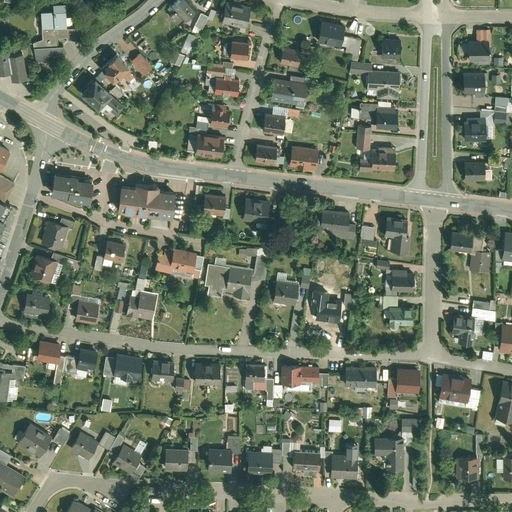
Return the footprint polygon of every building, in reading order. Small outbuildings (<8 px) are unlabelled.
[(194,9),(186,0),(172,0),(168,4),(173,10),(167,15),(175,25),(194,9)] [(245,27),(249,6),(223,1),(219,22),(245,27)] [(83,26),(65,26),(64,2),(54,2),(54,9),(41,9),(42,43),(32,47),(36,61),(49,61),(49,54),(62,54),(62,45),(57,45),(57,37),(64,36),(65,44),(84,43),(83,26)] [(211,21),(215,11),(209,9),(206,16),(205,19),(211,21)] [(206,16),(198,12),(192,25),(200,29),(206,16)] [(320,19),(316,41),(338,45),(339,41),(343,24),(320,19)] [(474,29),(474,40),(487,41),(488,29),(474,29)] [(347,36),(346,42),(345,46),(343,52),(350,54),(353,38),(347,36)] [(397,59),(398,37),(381,36),(380,58),(397,59)] [(356,54),(359,39),(353,38),(350,54),(349,60),(355,61),(356,54)] [(230,40),(230,41),(226,41),(223,42),(222,44),(221,51),(222,54),(224,55),(228,56),(228,58),(246,60),(248,42),(230,40)] [(467,40),(466,61),(487,62),(487,41),(474,40),(467,40)] [(298,49),(298,51),(312,53),(313,46),(307,45),(299,44),(298,49)] [(280,46),(278,63),(296,65),(298,51),(298,49),(280,46)] [(7,49),(0,50),(0,72),(8,72),(9,80),(25,78),(21,51),(7,53),(7,49)] [(183,55),(172,50),(167,62),(178,66),(183,55)] [(128,69),(114,53),(105,61),(107,64),(100,70),(111,83),(128,69)] [(150,67),(138,53),(129,61),(141,75),(150,67)] [(355,61),(349,60),(348,60),(347,72),(366,74),(366,71),(369,71),(370,69),(370,63),(355,61)] [(215,63),(207,64),(207,65),(205,65),(204,73),(214,74),(214,76),(232,78),(233,70),(231,69),(231,63),(220,63),(220,68),(215,67),(215,63)] [(366,74),(365,88),(375,89),(375,98),(395,99),(396,90),(398,71),(370,69),(369,71),(366,71),(366,74)] [(482,96),(482,71),(462,70),(461,92),(473,92),(472,96),(482,96)] [(211,92),(235,96),(238,79),(232,78),(214,76),(211,92)] [(499,76),(490,76),(490,84),(498,84),(499,76)] [(108,91),(92,77),(77,94),(95,110),(103,101),(109,94),(110,94),(108,91)] [(269,100),(290,104),(291,97),(302,99),(305,83),(301,83),(288,80),(273,77),(269,100)] [(109,94),(116,101),(122,94),(113,86),(108,91),(110,94),(109,94)] [(118,115),(115,112),(121,106),(116,101),(109,94),(103,101),(111,109),(108,112),(115,118),(118,115)] [(505,98),(495,98),(495,105),(505,106),(505,98)] [(209,103),(208,124),(226,125),(227,107),(224,107),(224,104),(209,103)] [(358,118),(375,118),(375,107),(375,105),(376,105),(376,103),(362,103),(358,103),(358,108),(358,117),(358,118)] [(271,105),(270,113),(283,115),(284,116),(286,108),(271,105)] [(394,128),(395,107),(389,107),(375,107),(375,118),(374,127),(394,128)] [(358,117),(358,108),(350,108),(350,117),(358,117)] [(478,118),(484,118),(484,123),(492,124),(493,112),(485,111),(478,111),(478,118)] [(263,112),(260,131),(280,134),(283,115),(270,113),(263,112)] [(493,112),(492,124),(504,124),(505,113),(493,112)] [(462,121),(462,141),(484,141),(484,123),(484,118),(478,118),(465,118),(465,121),(462,121)] [(187,133),(196,134),(196,131),(197,131),(197,128),(205,129),(206,123),(195,122),(194,128),(187,127),(187,133)] [(367,150),(369,127),(356,125),(354,148),(367,150)] [(194,154),(219,156),(221,134),(197,131),(196,131),(196,134),(194,154)] [(154,153),(155,142),(146,141),(145,152),(154,153)] [(255,142),(252,161),(272,163),(274,147),(274,145),(255,142)] [(0,166),(9,151),(0,145),(0,166)] [(314,170),(316,148),(290,145),(287,167),(294,168),(294,170),(305,171),(306,169),(314,170)] [(376,148),(371,148),(370,164),(369,169),(391,170),(393,147),(376,146),(376,148)] [(278,148),(274,147),(272,163),(281,164),(282,158),(277,157),(278,148)] [(485,160),(465,160),(464,179),(484,180),(485,160)] [(0,173),(0,195),(4,198),(13,181),(0,173)] [(75,176),(51,173),(48,194),(65,196),(64,199),(88,202),(90,180),(75,178),(75,176)] [(115,212),(169,218),(172,192),(157,190),(157,186),(133,183),(132,187),(118,186),(115,212)] [(221,209),(223,196),(202,194),(200,214),(204,214),(203,219),(213,220),(213,215),(221,216),(221,209)] [(4,198),(0,195),(0,233),(3,228),(1,227),(14,203),(4,198)] [(267,200),(243,198),(240,221),(264,224),(267,200)] [(346,211),(325,209),(323,219),(319,219),(318,230),(344,232),(345,223),(346,211)] [(409,219),(387,216),(384,234),(394,236),(392,250),(407,253),(410,234),(407,233),(409,219)] [(59,217),(57,224),(66,227),(66,228),(70,229),(73,222),(59,217)] [(45,220),(38,242),(59,249),(66,228),(66,227),(57,224),(45,220)] [(353,224),(345,223),(344,232),(344,238),(352,239),(353,224)] [(372,241),(374,228),(360,226),(358,239),(372,241)] [(450,231),(447,249),(465,251),(468,252),(471,235),(471,234),(450,231)] [(511,231),(505,231),(503,258),(511,259),(511,231)] [(468,252),(465,251),(465,255),(469,255),(473,255),(474,251),(480,251),(482,237),(471,235),(468,252)] [(120,262),(124,244),(104,240),(101,257),(101,259),(120,262)] [(194,253),(172,249),(171,252),(163,250),(162,255),(156,254),(156,256),(153,256),(151,265),(154,265),(153,271),(169,274),(170,269),(190,273),(194,256),(194,253)] [(487,271),(489,252),(480,251),(474,251),(473,255),(469,255),(468,269),(487,271)] [(50,252),(48,258),(55,261),(66,265),(68,258),(50,252)] [(48,258),(34,254),(26,276),(48,283),(55,261),(48,258)] [(251,270),(250,276),(263,278),(266,257),(255,255),(253,270),(251,270)] [(101,259),(101,257),(94,256),(91,270),(98,272),(101,259)] [(202,257),(194,256),(190,273),(189,278),(197,280),(202,257)] [(212,265),(205,264),(201,286),(205,286),(204,295),(218,298),(220,289),(231,291),(231,296),(246,299),(250,276),(251,270),(222,265),(223,260),(213,258),(212,265)] [(385,270),(387,261),(375,259),(373,270),(383,271),(383,270),(385,270)] [(383,291),(385,291),(394,291),(410,291),(410,272),(405,272),(405,268),(390,268),(390,270),(385,270),(383,270),(383,271),(383,291)] [(145,270),(138,269),(136,276),(143,278),(145,270)] [(271,303),(293,306),(295,287),(295,285),(296,282),(282,280),(283,274),(275,273),(271,303)] [(298,286),(295,285),(295,287),(306,288),(307,276),(300,275),(298,286)] [(67,313),(74,314),(77,295),(79,286),(72,285),(67,313)] [(125,312),(124,315),(125,319),(129,321),(133,320),(135,317),(148,319),(153,293),(137,290),(136,297),(128,296),(126,305),(125,312)] [(24,310),(47,312),(49,294),(26,291),(24,310)] [(340,301),(337,318),(347,319),(350,295),(340,294),(340,301)] [(73,322),(93,325),(97,299),(77,295),(74,314),(73,322)] [(387,306),(395,306),(395,297),(394,297),(385,297),(381,297),(381,309),(387,309),(387,306)] [(313,320),(337,323),(337,318),(340,301),(316,298),(313,320)] [(126,305),(120,304),(121,301),(113,299),(111,312),(119,313),(119,311),(125,312),(126,305)] [(472,316),(477,317),(476,319),(493,321),(495,303),(474,300),(472,316)] [(387,325),(409,326),(409,306),(395,306),(387,306),(387,309),(387,325)] [(454,314),(451,330),(460,331),(459,340),(476,342),(477,331),(475,331),(476,319),(477,317),(472,316),(454,314)] [(511,324),(501,323),(499,336),(497,352),(511,353),(511,324)] [(57,343),(37,340),(34,360),(54,363),(55,355),(57,343)] [(78,347),(76,358),(74,368),(92,371),(95,350),(78,347)] [(120,362),(112,361),(110,373),(135,377),(138,356),(121,353),(120,362)] [(62,356),(55,355),(54,363),(51,384),(58,385),(60,371),(62,356)] [(62,356),(60,371),(73,373),(74,368),(76,358),(63,356),(62,356)] [(226,358),(226,380),(237,380),(238,358),(226,358)] [(171,361),(150,359),(149,380),(170,381),(171,361)] [(216,383),(217,363),(193,362),(193,383),(216,383)] [(10,372),(10,377),(22,379),(23,365),(11,364),(10,372)] [(261,364),(243,364),(243,381),(251,381),(261,381),(261,364)] [(301,380),(301,365),(283,365),(283,381),(301,381),(301,380)] [(319,365),(301,365),(301,380),(319,380),(319,365)] [(376,386),(376,365),(346,365),(346,385),(376,386)] [(420,390),(421,368),(399,367),(398,378),(397,389),(420,390)] [(0,399),(7,400),(10,377),(10,372),(0,371),(0,399)] [(469,376),(441,371),(436,397),(464,402),(467,388),(469,376)] [(181,378),(173,377),(172,390),(180,390),(180,389),(181,379),(181,378)] [(397,389),(398,378),(389,377),(388,395),(397,396),(397,389)] [(189,380),(181,379),(180,389),(188,390),(189,380)] [(511,382),(500,380),(496,398),(499,399),(496,415),(511,418),(511,382)] [(251,394),(251,381),(243,381),(243,394),(251,394)] [(479,390),(467,388),(464,402),(463,407),(475,409),(479,390)] [(396,406),(397,398),(389,397),(388,405),(396,406)] [(163,430),(169,420),(163,416),(157,427),(163,430)] [(400,418),(400,432),(416,432),(416,419),(400,418)] [(186,437),(187,437),(195,437),(194,420),(190,420),(190,433),(186,433),(186,437)] [(326,420),(326,432),(339,433),(340,421),(326,420)] [(36,457),(50,435),(28,421),(21,431),(18,428),(11,438),(15,441),(13,443),(36,457)] [(58,428),(50,439),(61,446),(68,435),(58,428)] [(97,441),(78,430),(67,447),(87,459),(96,443),(97,441)] [(97,441),(96,443),(106,449),(113,437),(103,431),(97,441)] [(113,437),(106,449),(114,453),(120,442),(123,438),(115,434),(113,437)] [(230,448),(230,452),(237,452),(237,437),(225,436),(225,448),(230,448)] [(402,438),(374,437),(374,453),(386,453),(386,469),(401,470),(402,438)] [(132,449),(138,453),(145,443),(138,439),(132,449)] [(279,448),(279,455),(290,456),(292,456),(292,450),(292,442),(279,441),(279,448)] [(132,449),(120,442),(114,453),(108,462),(128,474),(130,470),(139,475),(145,464),(137,459),(140,454),(138,453),(132,449)] [(245,450),(245,473),(269,473),(269,462),(270,448),(270,446),(261,446),(261,448),(258,448),(258,450),(245,450)] [(163,469),(185,470),(186,447),(163,447),(163,449),(163,457),(163,469)] [(206,448),(206,471),(229,472),(230,452),(230,448),(225,448),(206,448)] [(279,448),(270,448),(269,462),(279,462),(279,455),(279,448)] [(0,463),(4,465),(9,456),(0,450),(0,463)] [(318,451),(292,450),(292,456),(290,456),(290,470),(318,471),(318,451)] [(354,455),(330,454),(329,475),(329,478),(353,478),(354,455)] [(511,477),(511,454),(503,454),(504,477),(511,477)] [(457,476),(480,476),(479,455),(457,455),(457,476)] [(0,490),(11,497),(23,476),(4,465),(0,463),(0,490)] [(100,511),(91,507),(91,509),(70,498),(62,511),(100,511)]
